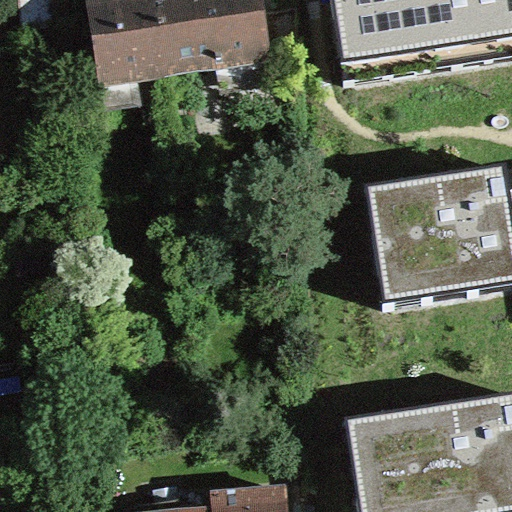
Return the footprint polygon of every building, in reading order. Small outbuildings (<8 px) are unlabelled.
[(19,0),(22,30),(58,27),(55,0),(19,0)] [(100,87),(165,77),(152,0),(119,0),(99,3),(88,5),(100,87)] [(152,0),(165,77),(299,57),(297,11),(262,16),(259,0),(152,0)] [(397,36),(390,0),(330,0),(337,46),(397,36)] [(511,233),(501,164),(368,185),(387,301),(511,281),(511,233)] [(511,394),(348,420),(361,511),(504,511),(511,511),(511,394)] [(286,511),(285,493),(213,498),(213,511),(177,511),(177,504),(127,511),(286,511)]
